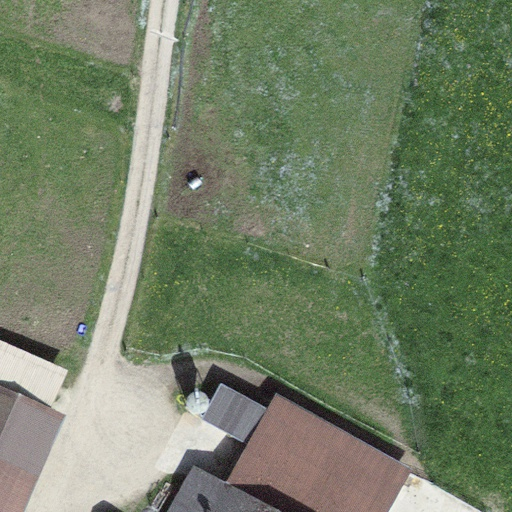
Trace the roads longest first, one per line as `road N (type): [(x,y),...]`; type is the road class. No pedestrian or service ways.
road 1 (track): [(106,336),(129,241),(165,0)]
road 2 (track): [(106,336),(45,511)]
